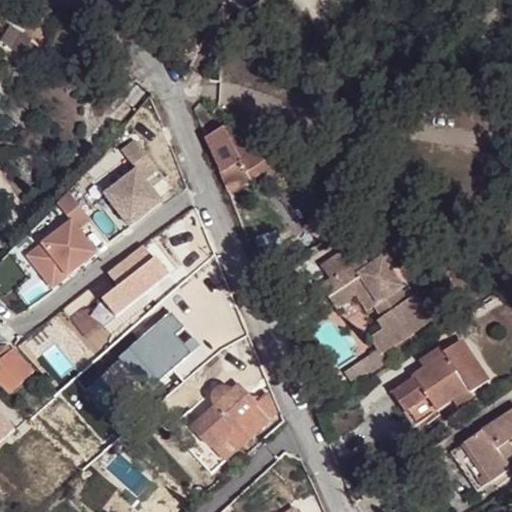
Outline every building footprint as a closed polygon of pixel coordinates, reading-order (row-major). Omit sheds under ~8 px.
[(9,26),(0,41),(33,62),(41,49),(36,43),(9,26)] [(204,134),(207,140),(228,127),(222,123),(204,134)] [(228,127),(207,140),(227,190),(248,178),(245,172),(266,160),(228,127)] [(157,170),(135,142),(122,153),(137,171),(106,196),(130,228),(162,203),(144,181),(157,170)] [(245,172),(248,178),(270,166),(266,160),(245,172)] [(90,220),(69,193),(58,205),(72,223),(28,258),(53,290),(97,254),(78,231),(90,220)] [(303,228),(322,244),(348,230),(321,207),(303,228)] [(144,247),(109,275),(120,289),(155,261),(144,247)] [(331,281),(321,288),(337,311),(357,297),(367,312),(374,308),(380,304),(388,315),(382,319),(377,323),(383,331),(370,340),(377,352),(380,356),(382,355),(435,320),(419,296),(416,298),(408,286),(405,289),(385,258),(371,267),(360,249),(337,254),(320,267),(331,281)] [(281,272),(288,283),(311,268),(304,257),(281,272)] [(374,308),(382,319),(388,315),(380,304),(374,308)] [(425,370),(392,394),(415,428),(453,401),(469,390),(471,394),(490,381),(462,341),(443,354),(445,357),(425,370)] [(0,382),(9,392),(31,372),(8,346),(0,347),(0,382)] [(421,363),(425,370),(445,357),(443,354),(440,350),(421,363)] [(380,356),(377,352),(363,361),(372,375),(388,364),(382,355),(380,356)] [(372,375),(363,361),(344,374),(353,387),(372,375)] [(202,421),(192,430),(211,449),(212,448),(226,462),(278,414),(270,395),(267,393),(260,399),(257,398),(252,400),(239,386),(232,393),(229,390),(222,389),(220,390),(216,393),(214,397),(214,404),(216,408),(202,421)] [(469,390),(453,401),(458,409),(474,398),(471,394),(469,390)] [(191,410),(172,428),(182,439),(192,430),(202,421),(191,410)] [(511,412),(464,445),(490,484),(511,469),(511,412)] [(0,444),(15,430),(0,414),(0,444)] [(490,484),(464,445),(450,454),(477,493),(490,484)]
